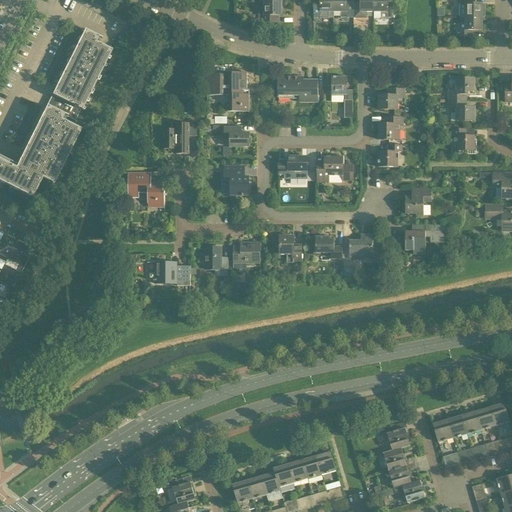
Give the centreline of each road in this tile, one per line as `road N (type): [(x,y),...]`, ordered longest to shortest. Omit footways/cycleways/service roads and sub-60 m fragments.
road 1 (primary): [(511,331),(225,390),(123,440),(19,511)]
road 2 (primary): [(66,511),(159,450),(242,413),(511,359)]
road 3 (residential): [(264,212),(269,145),(358,137),(363,58)]
road 4 (tertiary): [(152,0),(299,55)]
road 5 (tertiary): [(363,58),(505,57)]
road 6 (residential): [(381,192),(380,215),(264,212)]
